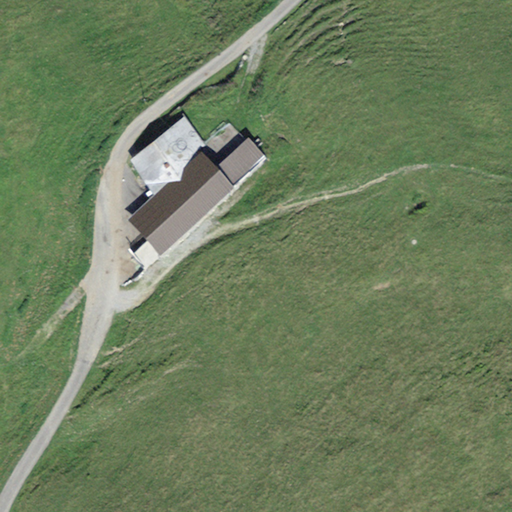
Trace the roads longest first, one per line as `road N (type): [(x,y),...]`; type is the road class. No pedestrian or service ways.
road 1 (track): [(293,0),(124,142),(115,171),(113,282),(71,395)]
road 2 (track): [(3,511),(71,395)]
